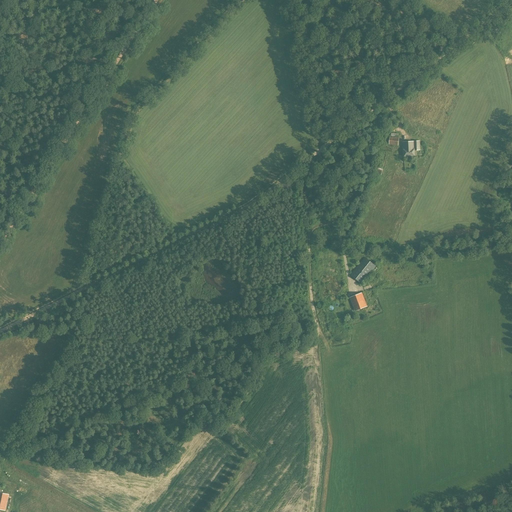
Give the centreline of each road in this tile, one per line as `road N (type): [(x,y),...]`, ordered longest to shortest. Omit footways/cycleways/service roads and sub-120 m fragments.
road 1 (track): [(156,0),(0,243)]
road 2 (unclassified): [(319,150),(511,2)]
road 3 (track): [(87,286),(283,178)]
